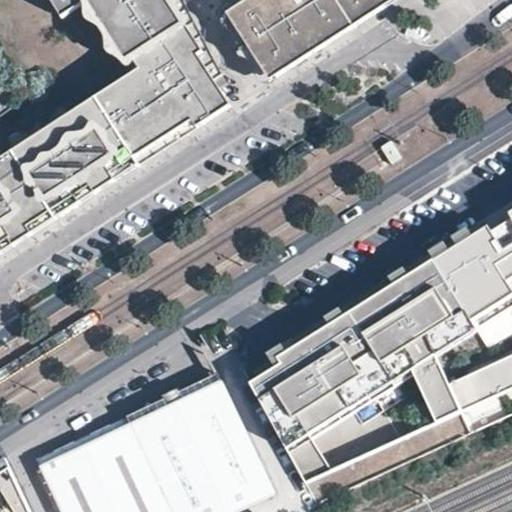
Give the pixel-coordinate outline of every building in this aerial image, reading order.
[(0,242),(226,96),(220,86),(227,82),(203,35),(197,39),(171,0),(87,0),(88,2),(135,75),(6,157),(0,161),(0,242)] [(88,2),(87,0),(53,0),(65,18),(88,2)] [(171,0),(197,39),(203,35),(184,0),(171,0)] [(252,0),(229,15),(265,71),(374,0),(252,0)] [(272,82),(398,0),(374,0),(265,71),(272,82)] [(310,490),(511,399),(511,222),(258,378),(310,490)] [(181,394),(184,401),(220,383),(217,376),(181,394)] [(133,426),(176,511),(240,511),(276,495),(241,425),(220,383),(184,401),(168,409),(133,426)] [(165,403),(168,409),(184,401),(181,394),(179,390),(163,398),(165,403)] [(168,409),(165,403),(130,420),(133,426),(168,409)] [(176,511),(133,426),(43,470),(63,511),(176,511)] [(63,511),(43,470),(0,490),(0,511),(63,511)]
